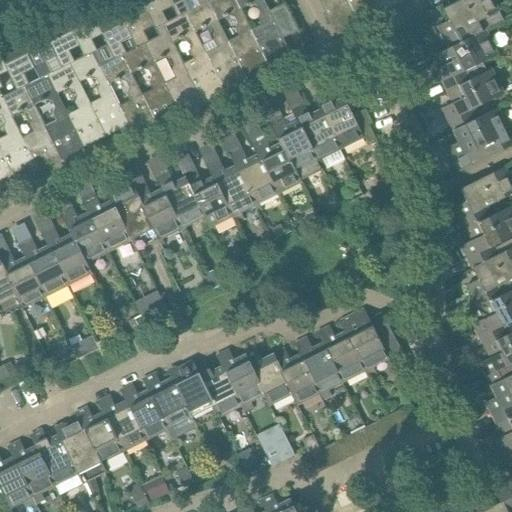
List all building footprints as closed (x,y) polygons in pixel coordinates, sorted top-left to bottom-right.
[(140,0),(141,0),(144,6),(154,25),(160,36),(149,41),(146,43),(155,63),(165,57),(171,59),(174,65),(173,71),(176,78),(165,84),(172,99),(187,91),(196,109),(204,105),(191,79),(183,64),(173,43),(163,24),(167,22),(162,11),(173,6),(169,0),(140,0)] [(169,0),(173,6),(178,16),(167,22),(163,24),(173,43),(183,38),(189,40),(192,46),(191,52),(194,59),(183,64),(191,79),(196,76),(201,86),(214,80),(209,70),(214,68),(207,53),(203,46),(196,32),(186,12),(200,5),(197,0),(169,0)] [(197,0),(200,5),(186,12),(196,32),(206,27),(213,29),(216,35),(214,41),(217,47),(207,53),(214,68),(219,65),(224,75),(236,69),(231,59),(236,56),(229,41),(218,21),(209,1),(210,0),(197,0)] [(210,0),(209,1),(218,21),(228,15),(235,17),(238,23),(236,29),(239,36),(229,41),(236,56),(241,54),(246,64),(259,58),(254,48),(259,45),(251,30),(241,10),(236,0),(210,0)] [(236,0),(241,10),(251,4),(257,6),(260,12),(258,18),(262,25),(251,30),(259,45),(264,43),(269,53),(281,46),(276,36),(295,27),(297,31),(298,31),(285,4),(269,11),(263,0),(236,0)] [(318,0),(325,13),(326,13),(324,9),(330,6),(334,16),(347,10),(342,0),(318,0)] [(492,0),(460,0),(443,9),(447,17),(436,22),(449,48),(475,35),(470,25),(498,11),(492,0)] [(128,7),(119,12),(121,17),(137,47),(122,55),(132,74),(142,69),(148,71),(151,77),(150,82),(153,89),(142,95),(150,110),(165,103),(174,120),(181,117),(172,99),(165,84),(155,63),(146,43),(149,41),(143,31),(154,25),(144,6),(131,12),(128,7)] [(76,16),(66,20),(69,26),(79,45),(85,56),(74,61),(70,63),(80,83),(90,77),(96,79),(99,85),(97,91),(101,98),(90,103),(98,118),(113,111),(122,129),(127,126),(129,125),(127,121),(120,106),(110,85),(100,66),(115,58),(108,45),(97,50),(91,39),(102,33),(97,23),(93,14),(79,21),(76,16)] [(105,18),(97,23),(102,33),(108,45),(115,58),(100,66),(110,85),(120,80),(126,82),(129,88),(127,94),(130,101),(120,106),(127,121),(142,114),(151,132),(159,128),(150,110),(142,95),(132,74),(122,55),(137,47),(121,17),(108,24),(105,18)] [(53,27),(44,32),(47,37),(57,57),(62,67),(52,72),(48,74),(58,94),(68,89),(74,91),(77,97),(75,103),(78,110),(68,115),(75,130),(90,122),(99,140),(107,136),(98,118),(90,103),(80,83),(70,63),(74,61),(69,50),(79,45),(69,26),(56,32),(53,27)] [(498,54),(486,30),(475,35),(449,48),(436,54),(441,66),(436,69),(447,91),(473,78),(468,68),(498,54)] [(31,38),(21,43),(24,48),(34,68),(40,78),(29,84),(25,86),(35,105),(45,100),(51,102),(54,108),(53,114),(56,120),(45,126),(53,141),(68,134),(77,152),(84,148),(75,130),(68,115),(58,94),(48,74),(52,72),(46,62),(57,57),(47,37),(34,44),(31,38)] [(24,73),(34,68),(24,48),(11,55),(8,49),(0,53),(0,54),(8,71),(17,89),(3,97),(25,144),(29,153),(45,145),(54,163),(62,159),(53,141),(45,126),(35,105),(25,86),(29,84),(24,73)] [(0,115),(2,116),(5,122),(3,128),(7,135),(0,138),(0,147),(4,155),(9,153),(14,163),(27,156),(21,146),(25,144),(3,97),(0,91),(0,88),(3,87),(0,81),(0,75),(8,71),(0,54),(0,115)] [(504,94),(491,69),(473,78),(447,91),(453,102),(442,108),(453,130),(479,118),(474,108),(504,94)] [(327,94),(315,99),(323,115),(340,148),(345,145),(363,137),(361,133),(371,129),(369,125),(373,123),(365,109),(353,115),(344,98),(342,99),(332,104),(327,94)] [(340,148),(323,115),(315,99),(314,100),(320,111),(310,115),(304,105),(293,111),(317,159),(340,148)] [(479,118),(453,130),(459,142),(448,147),(460,171),(511,145),(511,138),(497,109),(479,118)] [(303,166),(316,159),(317,159),(293,111),(292,111),(297,122),(287,127),(282,116),(270,122),(300,180),(308,176),(303,166)] [(265,138),(253,144),(278,193),(300,182),(300,180),(270,122),(269,122),(280,144),(270,149),(265,138)] [(255,204),(277,194),(278,193),(253,144),(252,144),(257,155),(248,160),(242,149),(230,155),(255,204)] [(220,161),(208,166),(233,216),(255,204),(230,155),(230,156),(235,167),(225,171),(220,161)] [(210,227),(232,216),(233,216),(208,166),(207,167),(212,178),(203,183),(197,172),(186,178),(210,227)] [(455,206),(466,229),(510,207),(510,206),(491,216),(487,206),(511,193),(511,183),(504,167),(460,189),(466,201),(455,206)] [(169,173),(156,179),(181,228),(204,217),(209,227),(210,227),(186,178),(174,183),(169,173)] [(158,239),(180,228),(181,228),(156,179),(161,190),(151,195),(146,184),(135,189),(133,184),(131,185),(158,239)] [(137,250),(158,239),(131,185),(108,196),(111,201),(116,211),(122,220),(136,248),(137,250)] [(137,250),(136,248),(122,220),(116,211),(111,201),(101,206),(96,196),(84,202),(109,251),(130,240),(135,251),(137,250)] [(73,207),(61,213),(86,262),(109,251),(84,202),(83,202),(88,213),(78,218),(73,207)] [(461,245),(472,268),(511,248),(511,246),(497,254),(493,245),(511,235),(511,210),(510,207),(466,229),(472,240),(461,245)] [(55,229),(43,235),(68,285),(91,273),(86,262),(61,213),(60,213),(71,235),(61,240),(55,229)] [(33,241),(21,247),(46,296),(68,285),(43,235),(42,236),(48,246),(38,251),(33,241)] [(20,247),(25,258),(15,263),(10,252),(0,257),(0,263),(22,308),(46,296),(21,247),(20,247)] [(467,285),(479,307),(486,304),(511,291),(511,248),(472,268),(478,279),(467,285)] [(0,315),(0,316),(1,318),(22,308),(0,263),(0,315)] [(511,291),(486,304),(479,307),(484,318),(474,324),(485,347),(505,338),(511,333),(511,331),(509,333),(505,324),(511,320),(511,291)] [(141,315),(146,326),(169,314),(164,304),(141,315)] [(364,309),(341,321),(369,377),(377,373),(373,366),(397,354),(377,316),(378,319),(371,323),(364,309)] [(146,326),(141,315),(129,321),(134,332),(146,326)] [(345,332),(335,337),(330,326),(318,332),(343,381),(364,370),(368,378),(369,377),(341,321),(339,321),(345,332)] [(307,338),(296,343),(320,392),(343,381),(318,332),(317,333),(322,343),(312,348),(307,338)] [(491,386),(505,379),(511,375),(511,333),(505,338),(485,347),(490,358),(480,363),(491,386)] [(91,337),(70,345),(75,357),(96,350),(91,337)] [(284,349),(273,355),(297,404),(320,392),(296,343),(294,344),(300,355),(290,360),(284,349)] [(273,355),(272,355),(262,360),(257,349),(245,355),(270,405),(290,394),(296,405),(297,404),(273,355)] [(218,355),(242,405),(263,394),(269,405),(270,405),(245,355),(234,361),(229,350),(218,355)] [(193,361),(191,362),(217,415),(218,417),(242,405),(218,355),(216,356),(221,367),(212,372),(206,361),(195,367),(193,361)] [(0,372),(3,379),(15,373),(9,362),(0,366),(0,372)] [(218,417),(217,415),(191,362),(168,373),(171,379),(170,379),(173,385),(196,428),(218,417)] [(196,428),(173,385),(170,379),(161,384),(155,373),(144,379),(169,428),(174,439),(196,428)] [(486,402),(498,426),(511,418),(511,375),(505,379),(491,386),(496,397),(486,402)] [(133,385),(122,390),(146,439),(169,428),(144,379),(142,380),(148,390),(145,392),(138,395),(133,385)] [(120,391),(125,402),(116,407),(110,396),(99,401),(124,450),(146,439),(122,390),(120,391)] [(75,413),(78,419),(105,473),(107,472),(101,462),(124,450),(99,401),(97,402),(103,413),(93,418),(88,407),(75,413)] [(408,428),(419,422),(410,405),(400,410),(408,428)] [(386,439),(397,434),(388,416),(377,421),(386,439)] [(511,418),(498,426),(502,436),(492,441),(503,465),(511,460),(511,418)] [(82,485),(105,473),(78,419),(64,426),(55,430),(60,441),(77,474),(82,485)] [(363,450),(374,445),(365,427),(354,432),(363,450)] [(31,435),(56,484),(77,474),(60,441),(51,446),(43,430),(31,435)] [(20,441),(8,447),(33,496),(56,484),(31,435),(30,436),(35,447),(25,452),(20,441)] [(318,473),(329,467),(313,435),(302,440),(318,473)] [(284,461),(295,456),(285,436),(275,441),(284,461)] [(341,462),(352,456),(343,438),(332,444),(341,462)] [(0,488),(9,508),(32,496),(33,496),(8,447),(7,447),(13,458),(3,463),(0,457),(0,488)] [(246,455),(239,458),(249,476),(255,473),(261,470),(252,452),(246,455)] [(176,477),(181,487),(195,480),(190,470),(176,477)] [(162,478),(143,486),(150,501),(169,492),(162,478)] [(139,508),(144,504),(147,502),(137,485),(128,491),(139,508)] [(477,511),(511,511),(511,493),(508,485),(495,492),(500,502),(491,507),(485,496),(473,503),(477,511)] [(279,505),(273,495),(262,500),(268,511),(296,511),(290,500),(279,505)] [(239,511),(268,511),(262,500),(260,501),(266,511),(265,511),(253,511),(251,506),(240,511),(239,511)]
